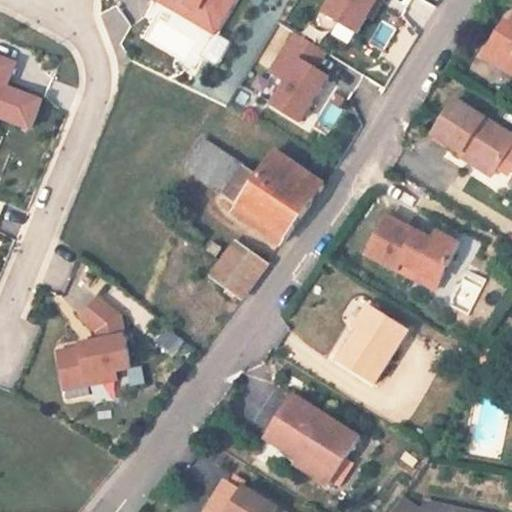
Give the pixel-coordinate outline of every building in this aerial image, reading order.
[(160,0),(160,1),(194,21),(205,0),(213,0),(229,9),(234,0),(160,0)] [(229,9),(213,0),(205,0),(194,21),(215,34),(229,9)] [(364,32),(380,0),(327,0),(322,11),(364,32)] [(357,31),(321,10),(314,22),(350,43),(357,31)] [(511,21),(511,24),(506,21),(483,57),(499,66),(510,49),(511,50),(511,21)] [(288,82),(274,105),(302,122),(330,77),(316,69),(311,66),(322,49),(296,33),(272,73),(288,82)] [(327,52),(322,49),(311,66),(316,69),(327,52)] [(499,66),(511,74),(511,50),(510,49),(499,66)] [(0,116),(32,129),(42,102),(6,88),(9,80),(0,77),(0,60),(1,59),(0,58),(0,116)] [(497,170),(511,146),(511,137),(456,100),(434,135),(463,153),(465,149),(497,170)] [(325,186),(275,152),(259,177),(204,140),(185,169),(238,205),(288,238),(325,186)] [(492,177),(497,170),(465,149),(463,153),(461,156),(492,177)] [(283,244),(288,238),(238,205),(234,211),(283,244)] [(434,241),(388,218),(369,255),(415,279),(419,271),(441,282),(460,245),(438,233),(434,241)] [(208,251),(216,256),(221,249),(213,243),(208,251)] [(244,299),(266,268),(234,245),(212,275),(244,299)] [(441,282),(419,271),(415,279),(437,290),(441,282)] [(82,348),(58,353),(64,380),(87,375),(89,385),(118,379),(116,371),(132,368),(121,317),(98,299),(82,319),(98,331),(99,341),(81,345),(82,348)] [(356,328),(360,330),(373,309),(369,306),(356,328)] [(376,385),(409,332),(373,309),(360,330),(340,362),(376,385)] [(508,357),(488,353),(485,364),(505,368),(508,357)] [(87,375),(64,380),(66,390),(89,385),(87,375)] [(361,438),(295,396),(267,439),(301,461),(306,454),(337,475),(361,438)] [(330,486),(337,475),(306,454),(301,461),(298,466),(330,486)] [(225,481),(205,511),(276,511),(278,508),(244,488),(242,492),(225,481)] [(392,511),(420,511),(403,498),(392,511)] [(454,511),(455,510),(425,503),(423,511),(454,511)]
